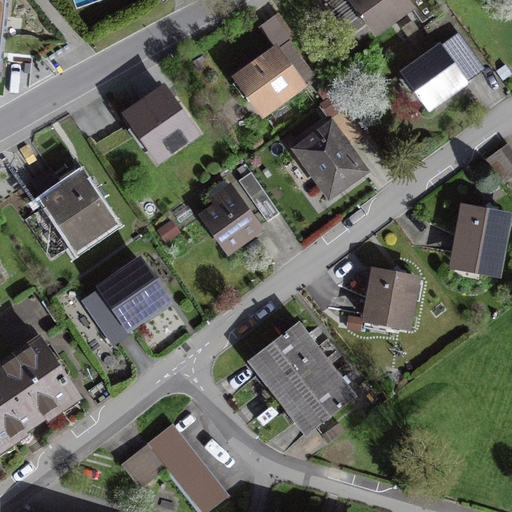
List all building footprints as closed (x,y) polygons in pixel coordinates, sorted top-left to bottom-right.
[(0,0),(0,80),(0,81),(10,1),(0,0)] [(412,6),(407,0),(315,0),(340,34),(354,35),(368,24),(374,33),(412,6)] [(407,0),(412,6),(423,21),(440,8),(433,0),(407,0)] [(457,35),(403,73),(428,108),(481,70),(457,35)] [(276,49),(236,78),(263,114),(303,85),(276,49)] [(164,92),(129,117),(158,158),(194,132),(164,92)] [(346,108),(332,118),(351,144),(364,135),(346,108)] [(331,126),(298,150),(330,194),(363,171),(331,126)] [(511,149),(507,143),(486,157),(503,182),(511,176),(511,149)] [(50,169),(32,181),(76,245),(112,221),(82,178),(64,190),(50,169)] [(252,172),(239,181),(267,221),(279,213),(252,172)] [(236,195),(205,218),(229,250),(260,227),(236,195)] [(506,216),(466,207),(456,252),(496,261),(506,216)] [(140,264),(86,301),(109,336),(164,299),(140,264)] [(416,279),(374,272),(366,318),(408,326),(416,279)] [(301,417),(310,430),(356,397),(300,322),(255,355),(265,369),(282,391),(301,417)] [(40,340),(0,367),(0,441),(33,420),(75,391),(40,340)] [(210,511),(230,497),(172,424),(122,463),(143,489),(167,470),(200,511),(210,511)]
